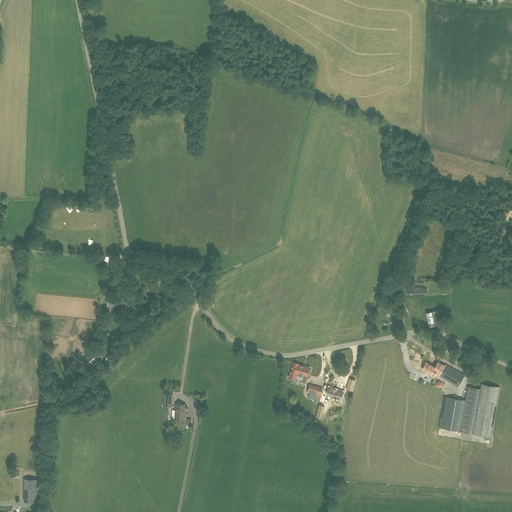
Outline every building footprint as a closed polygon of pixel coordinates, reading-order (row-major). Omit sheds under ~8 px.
[(126,306),(126,297),(108,297),(108,306),(120,306),(120,311),(126,311),(126,306)] [(444,323),(441,310),(426,313),(429,326),(444,323)] [(454,357),(457,351),(448,347),(446,353),(454,357)] [(96,349),(82,361),(89,368),(102,357),(96,349)] [(299,364),(292,362),(288,377),(294,379),(296,373),(307,376),(307,374),(309,375),(310,370),(309,369),(309,368),(303,366),(299,364)] [(458,386),(464,375),(445,364),(445,366),(438,362),(435,367),(430,365),(426,371),(434,375),(436,372),(440,374),(439,376),(458,386)] [(500,388),(482,384),(481,388),(469,386),(466,401),(444,397),(439,427),(455,430),(467,433),(485,436),(492,437),(500,388)] [(316,387),(309,385),(307,395),(309,396),(308,399),(312,400),(315,401),(315,404),(318,405),(322,389),(316,387)] [(344,391),(328,387),(327,394),(324,393),(321,403),(331,405),(332,399),(342,401),(344,391)] [(173,394),(164,393),(163,406),(173,406),(173,394)] [(321,418),(324,406),(319,405),(316,417),(321,418)] [(38,479),(26,479),(26,502),(38,502),(38,479)]
